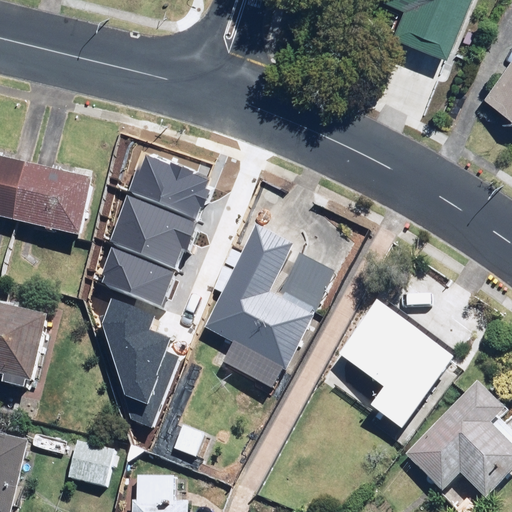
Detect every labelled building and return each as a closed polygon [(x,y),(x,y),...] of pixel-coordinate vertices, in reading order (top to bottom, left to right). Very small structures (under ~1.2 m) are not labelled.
[(454,64),(477,0),(389,0),(412,8),(399,44),(454,64)] [(511,125),(511,56),(480,104),(511,125)] [(97,187),(0,162),(0,222),(82,244),(97,187)] [(143,282),(148,265),(211,283),(228,221),(116,191),(103,237),(95,269),(143,282)] [(337,275),(255,233),(205,330),(222,339),(213,356),(272,387),(279,373),(285,376),(337,275)] [(384,300),(378,307),(338,360),(351,370),(347,376),(411,424),(454,366),(411,334),(418,326),(384,300)] [(0,378),(5,380),(3,389),(31,395),(35,379),(48,322),(0,310),(0,378)] [(508,414),(477,384),(405,459),(444,496),(461,478),(486,502),(511,474),(511,431),(501,421),(508,414)] [(0,511),(12,511),(28,446),(0,439),(0,511)] [(117,450),(77,442),(69,480),(109,488),(117,450)] [(177,475),(138,473),(136,511),(188,511),(189,507),(176,507),(177,475)]
